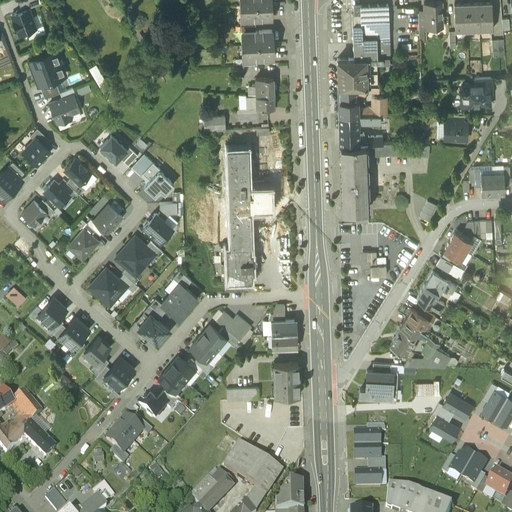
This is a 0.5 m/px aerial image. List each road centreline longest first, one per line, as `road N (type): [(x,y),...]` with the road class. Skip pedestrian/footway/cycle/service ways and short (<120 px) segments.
road 1 (secondary): [(318,295),(307,0)]
road 2 (residential): [(322,377),(345,375),(452,215)]
road 3 (residential): [(70,291),(144,203),(87,151),(68,147)]
road 4 (residential): [(70,291),(38,264),(34,243),(6,214),(68,147)]
road 5 (residential): [(157,366),(25,505)]
road 6 (residential): [(318,295),(213,301),(157,366)]
road 7 (residential): [(68,147),(39,117),(0,22)]
road 8 (secondary): [(326,511),(322,377)]
